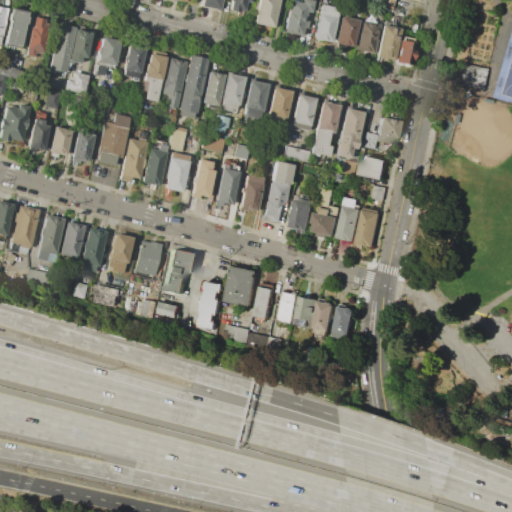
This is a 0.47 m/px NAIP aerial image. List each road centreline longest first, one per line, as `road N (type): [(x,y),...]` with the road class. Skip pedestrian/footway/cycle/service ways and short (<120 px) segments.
road 1 (residential): [(385,282),(0,172)]
road 2 (residential): [(423,99),(74,0)]
road 3 (motorway): [(342,418),(0,314)]
road 4 (motorway): [(42,419),(351,500)]
road 5 (residential): [(385,282),(444,0)]
road 6 (residential): [(393,511),(376,359),(385,282)]
road 7 (motorway): [(212,417),(164,390),(0,341)]
road 8 (motorway): [(212,417),(0,364)]
road 9 (motorway): [(138,478),(307,511)]
road 10 (motorway): [(0,477),(159,511)]
road 11 (motorway): [(0,448),(138,478)]
road 12 (motorway): [(344,455),(212,417)]
